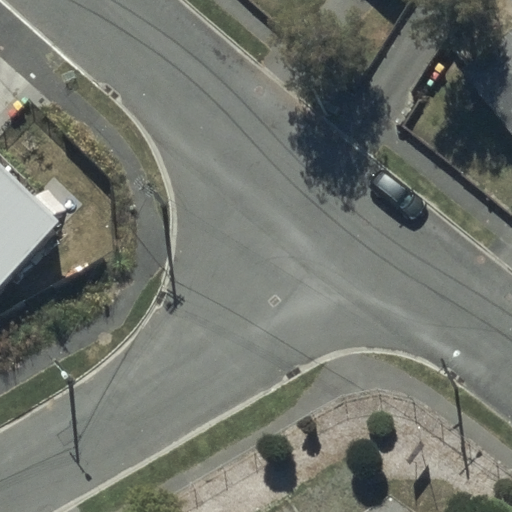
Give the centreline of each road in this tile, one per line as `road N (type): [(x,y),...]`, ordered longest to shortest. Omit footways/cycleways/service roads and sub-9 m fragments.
road 1 (residential): [(0,494),(223,342),(328,236)]
road 2 (residential): [(83,0),(328,236)]
road 3 (residential): [(328,236),(511,367)]
